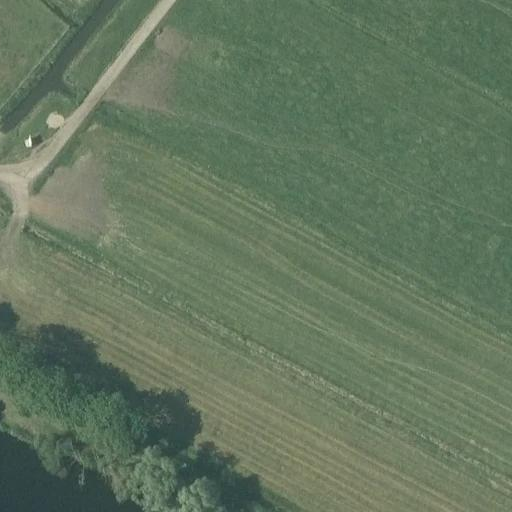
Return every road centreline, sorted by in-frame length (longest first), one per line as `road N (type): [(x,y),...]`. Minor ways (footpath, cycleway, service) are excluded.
road 1 (track): [(241,511),(0,393)]
road 2 (track): [(170,0),(43,163),(21,174),(0,171)]
